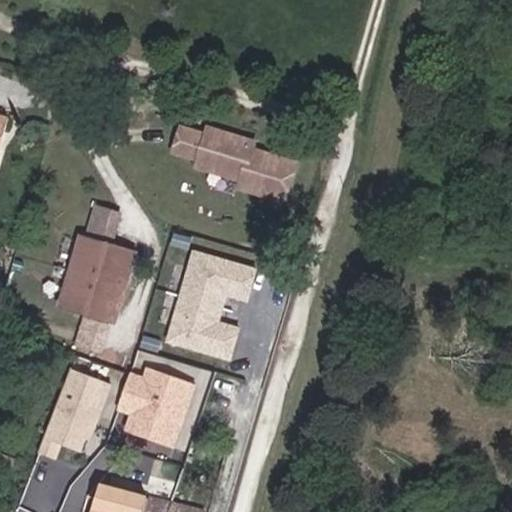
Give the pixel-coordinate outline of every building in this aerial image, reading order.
[(0,151),(9,119),(0,116),(0,151)] [(297,164),(253,150),(255,143),(207,129),(205,136),(180,128),(173,152),(198,160),(196,167),(241,181),(239,188),(285,202),(297,164)] [(42,209),(46,194),(36,191),(32,206),(42,209)] [(113,239),(120,215),(98,209),(90,232),(113,239)] [(115,322),(136,254),(81,238),(61,306),(115,322)] [(260,269),(192,251),(165,346),(233,364),(243,329),(221,323),(228,299),(250,305),(260,269)] [(0,321),(8,324),(13,308),(3,305),(0,313),(0,321)] [(100,352),(107,330),(85,323),(78,345),(100,352)] [(115,422),(178,449),(204,388),(141,361),(115,422)] [(112,387),(70,372),(40,456),(56,462),(62,447),(83,454),(87,442),(91,444),(112,387)] [(144,511),(147,500),(118,492),(114,508),(96,503),(93,511),(144,511)] [(148,498),(147,500),(144,511),(170,511),(172,505),(148,498)]
